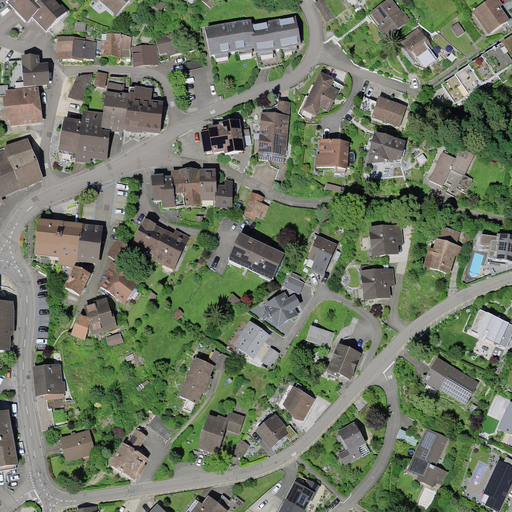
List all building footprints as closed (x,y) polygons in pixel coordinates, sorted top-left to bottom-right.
[(8,0),(8,1),(18,12),(27,22),(33,17),(46,31),(68,11),(58,0),(8,0)] [(99,0),(117,15),(129,0),(99,0)] [(165,4),(157,0),(154,0),(152,6),(162,11),(165,4)] [(400,11),(392,0),(386,0),(370,12),(380,25),(377,27),(386,38),(410,20),(402,9),(400,11)] [(500,0),(489,0),(473,11),(489,34),(510,19),(501,6),(503,4),(502,2),(500,0)] [(268,22),(253,24),(254,33),(252,34),(255,48),(256,52),(301,44),(296,17),(281,20),(281,18),(268,20),(268,22)] [(254,33),(253,24),(252,19),(205,27),(210,56),(255,48),(252,34),(254,33)] [(86,23),(76,22),(76,31),(85,32),(86,23)] [(465,32),(458,22),(451,27),(457,37),(465,32)] [(433,48),(418,28),(399,42),(404,48),(414,62),(418,60),(424,68),(438,59),(431,50),(433,48)] [(179,31),(155,37),(160,54),(167,52),(168,57),(181,54),(197,49),(193,35),(181,38),(179,31)] [(101,50),(101,56),(121,57),(122,49),(130,49),(132,37),(122,34),(106,33),(107,41),(102,41),(101,41),(101,50)] [(511,64),(511,35),(441,84),(454,104),(511,64)] [(85,38),(57,36),(56,59),(83,61),(84,58),(95,59),(96,49),(96,41),(95,41),(86,41),(85,41),(85,38)] [(157,45),(132,47),(134,67),(147,66),(159,65),(157,45)] [(39,54),(21,55),(22,61),(24,86),(49,84),(48,62),(39,63),(39,54)] [(24,86),(22,61),(9,62),(11,90),(24,88),(24,86)] [(108,74),(97,71),(94,85),(105,87),(108,74)] [(334,78),(321,72),(302,109),(317,116),(321,107),(329,111),(334,101),(339,90),(330,86),(334,78)] [(92,74),(77,76),(68,97),(84,102),(92,74)] [(125,84),(108,82),(104,113),(102,129),(110,130),(114,131),(124,132),(124,129),(125,129),(130,92),(129,92),(129,89),(124,88),(125,84)] [(8,85),(0,85),(0,95),(3,95),(6,95),(6,90),(9,90),(8,85)] [(125,129),(125,131),(141,133),(143,133),(143,131),(160,133),(164,101),(152,99),(153,88),(135,86),(134,87),(134,92),(130,92),(125,129)] [(9,90),(6,90),(6,95),(3,95),(6,120),(9,120),(10,126),(42,122),(40,105),(38,87),(24,88),(11,90),(9,90)] [(393,101),(379,96),(371,117),(399,127),(407,106),(393,101)] [(278,101),(278,114),(290,115),(290,102),(278,101)] [(104,113),(83,110),(82,119),(77,152),(75,162),(90,163),(91,158),(94,158),(106,160),(110,130),(102,129),(104,113)] [(261,112),(260,132),(288,135),(290,115),(278,114),(272,113),(261,112)] [(82,119),(64,117),(59,149),(68,151),(77,152),(82,119)] [(209,130),(210,138),(241,133),(239,118),(219,122),(219,124),(215,125),(208,126),(209,130)] [(210,138),(209,130),(201,132),(204,151),(212,150),(210,138)] [(384,134),(374,131),(368,154),(370,154),(368,163),(384,161),(385,159),(390,160),(402,158),(406,140),(384,134)] [(288,135),(260,132),(258,151),(260,152),(259,159),(272,160),(285,161),(285,155),(286,155),(288,135)] [(244,150),(241,133),(210,138),(212,150),(213,152),(219,151),(224,150),(224,153),(244,150)] [(44,180),(27,137),(4,147),(5,150),(0,151),(0,203),(3,202),(1,197),(20,189),(44,180)] [(332,139),(320,139),(319,154),(317,154),(316,167),(348,168),(349,140),(332,139)] [(455,158),(443,152),(429,180),(435,183),(442,186),(450,170),(462,175),(463,174),(465,175),(475,155),(460,147),(455,158)] [(180,170),(172,170),(173,175),(174,193),(183,193),(184,205),(201,204),(201,200),(199,169),(198,169),(198,168),(180,169),(180,170)] [(215,169),(199,169),(201,200),(215,200),(215,207),(233,209),(232,181),(224,179),(225,185),(217,185),(215,169)] [(164,173),(151,174),(153,201),(162,200),(162,208),(175,207),(174,193),(173,175),(164,176),(164,173)] [(264,197),(252,192),(243,215),(255,220),(256,216),(264,219),(269,206),(262,203),(264,197)] [(152,257),(166,229),(156,225),(157,223),(144,217),(130,245),(152,257)] [(64,220),(38,218),(34,254),(59,257),(58,264),(74,267),(75,265),(77,261),(99,264),(102,226),(83,223),(64,221),(64,220)] [(401,224),(369,227),(372,256),(386,255),(399,253),(398,245),(403,244),(401,224)] [(438,239),(436,238),(433,248),(429,247),(424,265),(450,274),(455,256),(460,257),(463,247),(457,245),(461,232),(443,226),(438,239)] [(174,234),(166,229),(152,257),(151,259),(173,270),(190,237),(176,230),(174,234)] [(284,253),(240,233),(228,259),(272,279),(284,253)] [(497,236),(481,234),(480,244),(490,245),(488,257),(496,258),(495,259),(506,261),(511,261),(511,235),(497,234),(497,236)] [(337,244),(317,235),(307,258),(314,261),(310,270),(323,276),(337,244)] [(127,244),(118,238),(107,254),(115,260),(127,244)] [(126,270),(113,262),(106,273),(104,275),(106,276),(99,285),(125,303),(129,296),(135,288),(138,284),(123,274),(126,270)] [(67,280),(63,286),(80,295),(84,286),(91,273),(75,265),(74,267),(67,280)] [(393,268),(361,271),(363,300),(378,299),(391,298),(390,286),(395,285),(393,268)] [(290,276),(285,287),(299,294),(305,283),(290,276)] [(138,289),(135,288),(129,296),(132,298),(138,289)] [(157,295),(150,291),(147,296),(153,300),(157,295)] [(285,292),(265,304),(278,326),(286,321),(298,314),(295,308),(301,305),(295,294),(288,298),(285,292)] [(94,302),(84,305),(87,316),(89,325),(92,335),(117,327),(113,311),(111,311),(107,297),(96,300),(94,301),(94,302)] [(14,300),(0,299),(0,317),(14,317),(14,309),(14,300)] [(183,313),(178,309),(172,316),(177,320),(183,313)] [(487,312),(480,309),(470,331),(506,347),(511,335),(511,324),(509,323),(509,322),(502,319),(488,312),(487,312)] [(84,315),(80,314),(71,334),(85,340),(89,325),(87,316),(84,315)] [(0,317),(0,332),(10,333),(10,335),(14,335),(14,327),(14,317),(0,317)] [(270,335),(250,321),(233,345),(253,359),(270,335)] [(335,333),(311,326),(306,340),(330,348),(335,333)] [(0,332),(0,350),(10,350),(10,343),(10,335),(10,333),(0,332)] [(120,333),(106,338),(109,347),(123,342),(120,333)] [(362,353),(338,343),(327,369),(328,370),(327,373),(339,378),(340,374),(351,379),(357,365),(362,353)] [(270,347),(261,362),(270,368),(280,353),(270,347)] [(187,377),(208,386),(209,382),(211,378),(211,377),(210,376),(215,365),(195,357),(187,377)] [(479,382),(437,357),(429,370),(422,381),(438,391),(439,389),(465,405),(479,382)] [(61,364),(33,367),(35,387),(35,396),(45,395),(64,394),(66,393),(65,381),(62,381),(61,364)] [(206,389),(208,386),(187,377),(178,395),(198,404),(203,393),(204,393),(206,389)] [(212,379),(211,378),(209,382),(208,386),(206,389),(204,393),(206,394),(212,379)] [(315,399),(293,386),(282,404),(295,419),(299,420),(303,421),(315,399)] [(511,402),(510,401),(497,429),(510,434),(506,443),(511,445),(511,402)] [(376,409),(369,402),(360,412),(367,418),(376,409)] [(8,409),(0,410),(0,466),(19,464),(14,438),(8,409)] [(209,414),(197,448),(217,455),(226,430),(239,434),(245,416),(229,411),(227,418),(218,415),(217,417),(209,414)] [(287,427),(275,413),(255,430),(271,448),(286,435),(290,440),(297,434),(289,425),(287,427)] [(157,414),(148,426),(167,440),(176,429),(157,414)] [(354,422),(337,431),(348,448),(338,454),(345,465),(362,455),(358,448),(365,443),(366,443),(354,422)] [(449,438),(427,428),(408,470),(419,475),(417,479),(434,487),(436,483),(441,486),(448,472),(436,466),(449,438)] [(419,437),(400,429),(397,437),(415,445),(419,437)] [(96,453),(90,430),(59,438),(66,462),(96,453)] [(136,430),(127,445),(137,451),(147,436),(136,430)] [(250,446),(241,439),(231,451),(241,459),(250,446)] [(127,445),(123,442),(109,464),(123,473),(134,480),(148,458),(137,451),(127,445)] [(358,448),(362,455),(363,457),(370,452),(365,443),(358,448)] [(511,459),(506,457),(503,462),(511,466),(511,459)] [(511,466),(503,462),(499,460),(483,493),(485,494),(489,496),(486,503),(485,505),(499,511),(510,489),(511,485),(511,466)] [(298,476),(285,499),(305,510),(311,500),(312,501),(321,486),(307,479),(307,480),(298,476)] [(226,511),(228,510),(208,495),(202,503),(199,501),(198,501),(190,511),(226,511)] [(190,511),(198,501),(195,499),(185,511),(190,511)] [(304,511),(305,510),(285,499),(278,511),(304,511)]
